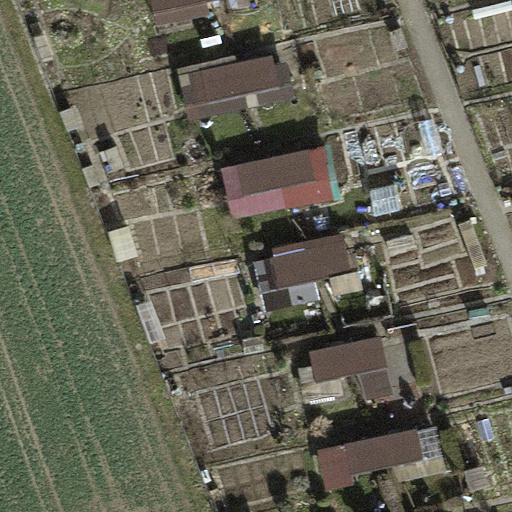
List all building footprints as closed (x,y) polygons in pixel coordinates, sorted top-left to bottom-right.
[(270,57),(204,71),(207,82),(222,78),(225,94),(259,87),(255,70),(272,67),(270,57)] [(308,150),(243,164),(245,174),(260,171),(263,187),(297,180),(293,163),(310,159),(308,150)] [(340,242),(275,256),(277,267),(292,263),(296,279),(329,272),(326,255),(342,252),(340,242)] [(419,385),(404,333),(385,339),(399,390),(419,385)] [(380,336),(315,350),(317,361),(332,357),(335,373),(369,366),(365,349),(382,346),(380,336)] [(415,430),(350,444),(352,454),(367,451),(371,467),(404,459),(401,443),(417,439),(415,430)]
